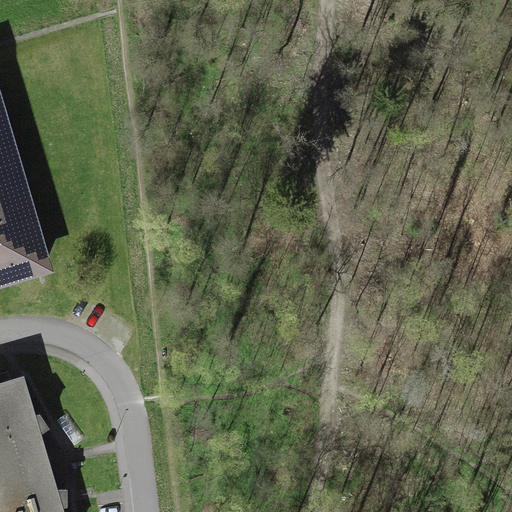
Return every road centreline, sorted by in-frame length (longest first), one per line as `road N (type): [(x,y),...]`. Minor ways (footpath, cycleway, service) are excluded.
road 1 (track): [(338,0),(314,511)]
road 2 (residential): [(143,511),(130,398),(108,361),(74,338),(0,332)]
